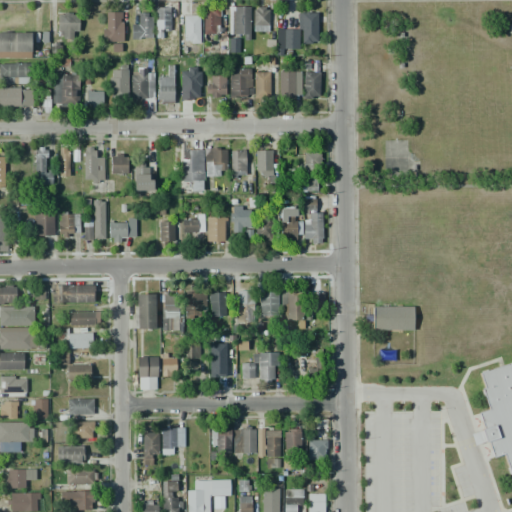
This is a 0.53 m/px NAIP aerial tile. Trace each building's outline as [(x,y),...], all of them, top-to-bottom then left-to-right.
[(248,38),(227,38),(226,6),(248,6),(248,38)] [(268,31),(253,32),(251,7),(267,6),(268,31)] [(169,34),(154,35),(154,8),(169,7),(169,34)] [(219,37),(201,37),(201,8),(219,8),(219,37)] [(122,12),(122,52),(113,52),(113,42),(103,42),(103,12),(122,12)] [(151,39),(131,39),(131,12),(152,12),(151,39)] [(316,12),(316,44),(301,44),(301,29),(297,29),(296,12),(316,12)] [(78,13),(78,39),(56,39),(56,13),(78,13)] [(200,44),(183,44),(183,15),(200,15),(200,44)] [(300,30),(300,49),(275,48),(275,29),(300,30)] [(0,32),(30,32),(30,52),(0,52),(0,32)] [(0,63),(32,62),(32,83),(0,83),(0,63)] [(118,64),(126,64),(126,98),(108,98),(107,70),(118,70),(118,64)] [(165,65),(172,64),(173,104),(158,104),(157,74),(165,74),(165,65)] [(250,98),(228,98),(227,68),(250,67),(250,98)] [(269,100),(253,100),(252,67),(269,67),(269,100)] [(179,70),(180,100),(200,99),(199,69),(179,70)] [(300,96),(278,97),(278,71),(300,71),(300,96)] [(302,71),(318,71),(318,99),(302,99),(302,71)] [(153,98),(130,98),(130,73),(152,73),(153,98)] [(51,74),(79,75),(78,107),(51,106),(51,74)] [(224,75),(224,97),(204,97),(204,75),(224,75)] [(0,87),(31,87),(32,105),(0,105),(0,87)] [(102,105),(85,105),(85,90),(101,90),(102,105)] [(46,169),(51,169),(51,187),(33,187),(33,146),(46,146),(46,169)] [(58,147),(67,147),(68,176),(58,177),(58,147)] [(83,147),(92,147),(92,156),(102,156),(101,182),(82,182),(83,147)] [(226,147),(226,175),(203,176),(203,148),(226,147)] [(181,148),(203,148),(202,182),(180,183),(181,148)] [(275,149),(277,193),(266,193),(266,176),(255,176),(254,150),(275,149)] [(171,172),(158,173),(156,151),(170,150),(171,172)] [(245,177),(229,177),(229,150),(245,150),(245,177)] [(319,192),(303,192),(303,152),(318,152),(319,192)] [(109,153),(126,153),(127,174),(109,174),(109,153)] [(152,190),(152,178),(148,179),(147,165),(132,166),(133,191),(152,190)] [(105,238),(93,239),(92,198),(103,197),(105,238)] [(248,233),(228,233),(228,205),(248,205),(248,233)] [(301,221),(301,235),(296,235),(296,239),(279,239),(279,208),(295,207),(295,221),(301,221)] [(54,208),(56,245),(44,245),(44,236),(33,237),(32,209),(54,208)] [(79,213),(79,235),(57,236),(57,214),(79,213)] [(301,213),(321,213),(321,243),(301,243),(301,213)] [(180,215),(203,214),(203,232),(181,233),(180,215)] [(205,216),(223,216),(222,242),(204,242),(205,216)] [(91,219),(81,220),(82,241),(92,240),(91,219)] [(134,219),(135,242),(108,242),(107,220),(134,219)] [(272,240),(255,240),(254,220),(271,219),(272,240)] [(158,221),(175,221),(174,241),(167,241),(167,248),(158,248),(158,221)] [(94,285),(93,303),(49,302),(49,284),(94,285)] [(0,285),(15,285),(15,305),(0,305),(0,285)] [(158,286),(167,286),(167,297),(178,297),(178,331),(158,331),(158,286)] [(225,316),(209,317),(208,288),(223,288),(225,316)] [(205,291),(205,318),(183,318),(183,291),(205,291)] [(277,315),(258,316),(257,292),(276,291),(277,315)] [(279,291),(302,292),(301,320),(279,320),(279,291)] [(322,311),(309,311),(308,292),(322,292),(322,311)] [(154,329),(133,329),(132,294),(153,294),(154,329)] [(237,295),(252,295),(252,315),(236,315),(237,295)] [(414,306),(414,331),(367,330),(367,305),(414,306)] [(0,326),(32,325),(32,307),(0,307),(0,326)] [(97,312),(96,326),(68,325),(68,312),(97,312)] [(0,327),(35,327),(35,348),(0,348),(0,327)] [(53,328),(93,327),(93,348),(63,348),(63,338),(53,338),(53,328)] [(185,341),(198,341),(199,359),(185,359),(185,341)] [(0,352),(22,352),(22,369),(0,369),(0,352)] [(278,352),(278,366),(273,366),(272,383),(258,383),(258,362),(252,362),(252,352),(278,352)] [(306,364),(314,364),(314,355),(321,355),(321,381),(306,381),(306,364)] [(157,356),(157,376),(136,376),(136,356),(157,356)] [(209,356),(224,357),(223,379),(207,378),(209,356)] [(175,377),(159,377),(159,357),(176,357),(175,377)] [(480,425),(476,413),(488,409),(481,389),(484,388),(479,372),(511,361),(511,483),(502,454),(492,457),(487,441),(473,445),(470,434),(481,430),(480,425)] [(90,363),(90,381),(66,381),(66,364),(90,363)] [(0,393),(24,393),(24,377),(0,377),(0,393)] [(46,398),(46,419),(32,419),(32,398),(46,398)] [(92,398),(92,415),(66,415),(66,399),(92,398)] [(0,401),(16,401),(16,419),(0,419),(0,401)] [(68,421),(93,421),(92,438),(68,438),(68,421)] [(0,422),(32,422),(32,441),(0,441),(0,422)] [(209,425),(230,425),(230,453),(209,453),(209,425)] [(160,427),(163,427),(183,427),(183,448),(159,448),(160,427)] [(299,428),(300,458),(291,458),(291,469),(282,469),(282,428),(299,428)] [(254,429),(255,453),(232,453),(231,429),(254,429)] [(278,429),(278,468),(264,468),(263,429),(278,429)] [(156,431),(157,453),(149,454),(150,465),(142,465),(140,432),(156,431)] [(307,440),(326,440),(325,460),(306,460),(307,440)] [(82,463),(55,464),(55,446),(82,446),(82,463)] [(25,449),(25,465),(3,466),(3,449),(25,449)] [(95,468),(95,485),(64,484),(65,467),(95,468)] [(4,469),(34,469),(34,478),(24,479),(24,488),(4,488),(4,469)] [(178,511),(161,511),(161,477),(178,477),(178,511)] [(192,490),(192,480),(229,479),(229,495),(209,496),(209,511),(185,511),(185,490),(192,490)] [(237,491),(246,491),(246,481),(236,482),(237,491)] [(260,511),(261,488),(277,489),(276,511),(260,511)] [(304,489),(304,504),(295,504),(295,511),(283,511),(283,489),(304,489)] [(93,491),(93,509),(68,509),(68,500),(59,500),(59,491),(93,491)] [(38,493),(38,511),(6,511),(5,493),(38,493)] [(323,511),(306,511),(306,493),(323,493),(323,511)] [(251,495),(251,511),(237,511),(237,496),(251,495)] [(140,511),(140,500),(156,499),(156,511),(140,511)]
